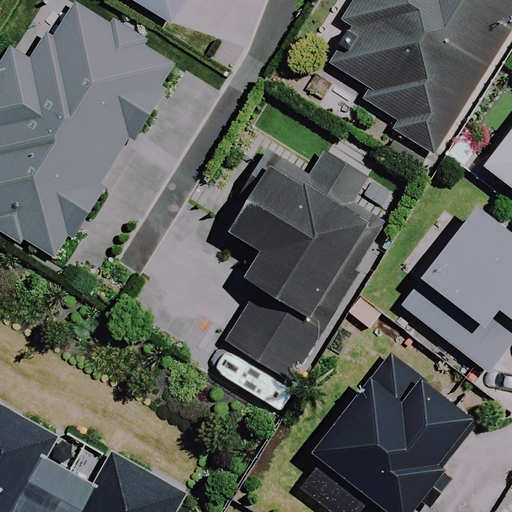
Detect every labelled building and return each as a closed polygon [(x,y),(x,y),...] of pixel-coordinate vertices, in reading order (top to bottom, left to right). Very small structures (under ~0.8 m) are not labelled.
[(144,0),(177,20),(188,0),(144,0)] [(511,31),(511,0),(357,0),(343,24),(358,32),(334,71),(373,94),(365,107),(440,152),(511,31)] [(178,68),(77,6),(39,68),(14,53),(0,76),(0,229),(57,265),(178,68)] [(511,145),(502,159),(511,166),(511,145)] [(312,180),(262,150),(232,200),(244,207),(229,232),(262,253),(244,284),(258,292),(226,345),(295,387),(391,228),(351,204),(365,180),(326,156),(312,180)] [(511,347),(511,214),(491,198),(411,303),(496,368),(511,347)] [(324,442),(334,450),(311,479),(352,511),(363,511),(382,489),(410,511),(420,511),(458,465),(450,459),(487,413),(435,372),(431,377),(398,350),(324,442)] [(0,511),(175,511),(188,489),(118,450),(98,486),(46,457),(59,435),(0,401),(0,511)]
